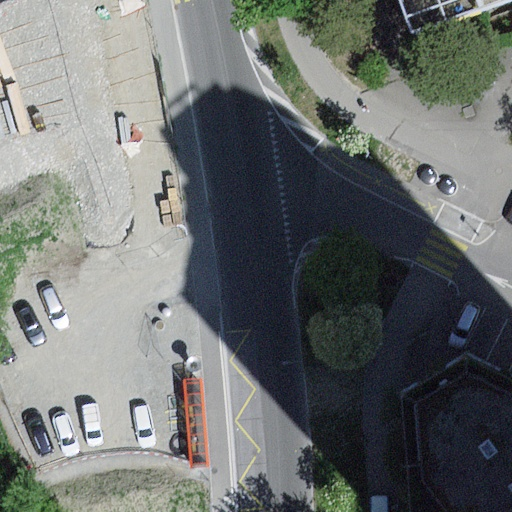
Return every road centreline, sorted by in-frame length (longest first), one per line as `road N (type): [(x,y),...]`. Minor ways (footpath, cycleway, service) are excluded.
road 1 (residential): [(245,207),(268,511)]
road 2 (residential): [(511,285),(373,222),(245,207)]
road 3 (residential): [(210,0),(245,207)]
